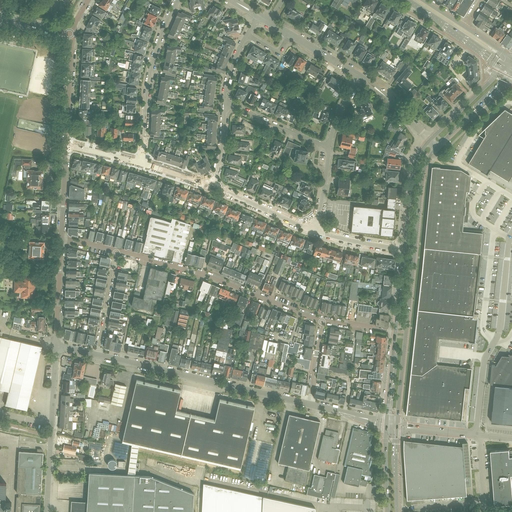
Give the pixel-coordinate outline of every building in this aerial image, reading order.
[(99,5),(107,10),(110,12),(112,8),(113,9),(118,12),(119,10),(117,9),(114,7),(103,0),(101,0),(101,2),(100,2),(99,3),(99,5)] [(195,0),(197,6),(201,5),(202,10),(205,9),(202,0),(195,0)] [(341,4),(343,0),(334,0),(331,6),(338,9),(341,4)] [(366,0),(363,6),(360,5),(358,9),(362,12),(364,9),(370,13),(377,1),(376,0),(366,0)] [(455,0),(449,0),(446,6),(450,8),(455,0)] [(455,0),(450,8),(455,11),(461,0),(455,0)] [(461,0),(455,11),(460,15),(463,17),(465,14),(473,0),(461,0)] [(490,0),(487,0),(486,3),(494,8),(496,6),(500,9),(502,7),(490,0)] [(149,6),(150,7),(151,8),(150,11),(158,15),(159,14),(160,13),(160,12),(161,9),(151,4),(149,3),(148,5),(147,5),(149,6)] [(374,13),(372,16),(372,18),(371,17),(364,28),(369,31),(371,28),(371,27),(375,20),(374,19),(376,16),(378,17),(377,18),(382,20),(383,17),(384,18),(386,13),(387,14),(388,13),(389,12),(389,11),(388,10),(389,9),(385,6),(385,5),(381,3),(375,13),(374,13)] [(485,4),(483,7),(496,16),(498,14),(493,11),(493,12),(492,11),(493,9),(485,4)] [(210,14),(213,16),(218,9),(214,6),(213,6),(212,9),(210,8),(205,16),(208,18),(210,14)] [(501,19),(496,16),(483,7),(481,11),(489,16),(490,14),(491,14),(490,15),(496,19),(495,21),(498,23),(501,19)] [(104,19),(107,13),(97,8),(96,10),(95,10),(94,13),(94,14),(104,19)] [(298,13),(296,11),(290,8),(286,15),(295,20),(297,16),(299,18),(301,15),(298,13)] [(213,16),(211,20),(214,22),(217,24),(222,15),(221,14),(222,12),(222,11),(218,9),(213,16)] [(388,18),(384,24),(387,26),(388,23),(394,26),(395,24),(397,25),(398,23),(399,22),(397,21),(398,20),(400,15),(399,15),(400,14),(398,13),(397,13),(394,11),(391,17),(390,16),(389,19),(388,18)] [(146,18),(155,22),(156,21),(157,19),(157,18),(156,18),(157,16),(147,12),(146,14),(148,15),(146,18)] [(178,13),(176,17),(185,21),(187,22),(189,19),(191,16),(181,12),(181,14),(179,12),(178,13)] [(480,12),(478,16),(494,27),(496,25),(487,19),(488,17),(480,12)] [(89,21),(97,26),(99,23),(102,25),(103,23),(101,21),(101,22),(100,21),(100,20),(92,16),(91,18),(90,19),(89,20),(89,21)] [(478,16),(475,20),(476,20),(483,25),(485,23),(489,26),(493,29),(494,27),(478,16)] [(176,17),(174,22),(192,30),(193,28),(183,24),(185,21),(176,17)] [(155,22),(146,18),(145,21),(143,20),(142,23),(140,22),(140,21),(137,20),(136,22),(140,24),(143,25),(143,23),(152,27),(153,25),(154,25),(155,25),(156,23),(155,22)] [(407,38),(410,40),(412,37),(412,36),(410,34),(410,33),(411,34),(413,32),(416,26),(415,26),(416,25),(415,25),(415,24),(415,23),(414,23),(414,22),(413,22),(412,22),(411,23),(408,21),(406,24),(405,23),(405,24),(402,22),(403,21),(401,20),(400,21),(399,22),(398,23),(400,24),(398,27),(400,28),(396,34),(401,36),(404,31),(406,32),(404,35),(408,37),(407,38)] [(476,20),(474,24),(481,29),(483,27),(490,32),(491,30),(483,25),(476,20)] [(97,26),(89,21),(89,22),(88,22),(87,23),(87,25),(86,27),(87,28),(84,32),(93,33),(94,31),(97,33),(97,32),(99,30),(96,29),(97,26)] [(182,27),(187,30),(191,32),(192,30),(174,22),(172,26),(181,30),(182,27)] [(327,27),(328,26),(321,22),(318,27),(312,24),(310,22),(309,23),(307,25),(308,26),(310,28),(309,29),(316,33),(316,32),(319,34),(318,34),(319,34),(321,29),(324,31),(327,27)] [(330,23),(328,26),(327,27),(331,29),(330,31),(329,30),(324,38),(327,40),(328,41),(329,42),(330,42),(336,34),(332,32),(334,29),(331,27),(332,25),(330,23)] [(494,38),(504,25),(501,23),(498,29),(495,27),(491,33),(490,35),(489,35),(490,35),(490,36),(492,38),(493,38),(494,38)] [(238,24),(229,26),(230,30),(226,31),(227,34),(237,31),(236,30),(239,29),(238,24)] [(139,31),(140,31),(150,35),(150,34),(151,34),(152,32),(151,31),(152,29),(141,25),(139,31)] [(382,28),(377,25),(369,37),(375,40),(382,28)] [(495,40),(498,42),(498,41),(499,42),(499,41),(502,38),(503,38),(505,35),(504,34),(505,33),(503,31),(506,27),(504,25),(494,38),(494,39),(494,38),(495,39),(495,40)] [(170,30),(170,31),(178,35),(184,37),(185,35),(179,32),(181,30),(172,26),(170,31),(170,30)] [(414,34),(412,36),(412,37),(410,40),(407,44),(414,49),(417,50),(419,47),(421,48),(422,45),(423,44),(425,40),(426,39),(426,38),(425,37),(426,36),(428,32),(427,32),(428,31),(423,28),(422,28),(421,28),(420,30),(421,30),(419,34),(418,33),(417,35),(414,34)] [(507,34),(503,39),(500,43),(500,42),(500,43),(503,46),(503,45),(504,46),(511,35),(511,30),(509,35),(507,34)] [(150,35),(140,31),(139,35),(136,34),(136,35),(134,34),(134,35),(132,34),(131,36),(138,38),(139,37),(148,40),(149,38),(150,38),(151,36),(150,35)] [(178,35),(170,31),(168,35),(168,36),(170,37),(170,38),(179,42),(180,40),(176,38),(178,35)] [(336,34),(330,42),(331,43),(332,44),(333,44),(337,46),(342,38),(341,37),(342,36),(345,38),(348,34),(347,34),(345,33),(344,35),(341,33),(339,36),(336,34)] [(426,42),(424,45),(424,46),(426,48),(427,47),(429,45),(431,46),(430,48),(433,51),(435,48),(436,48),(437,48),(438,46),(438,45),(437,45),(441,40),(440,39),(439,38),(438,38),(434,36),(433,36),(428,43),(426,42)] [(232,42),(233,40),(224,37),(223,39),(227,41),(225,44),(233,48),(235,43),(232,42)] [(355,44),(356,45),(358,41),(359,41),(360,38),(358,37),(354,43),(349,40),(348,41),(347,41),(346,42),(346,43),(343,49),(344,49),(344,50),(345,51),(347,51),(350,53),(355,44)] [(127,42),(129,43),(146,48),(146,45),(147,45),(148,43),(147,43),(147,42),(138,39),(137,43),(127,40),(127,42)] [(358,41),(356,45),(355,48),(357,49),(353,55),(356,57),(355,58),(359,60),(360,59),(361,59),(366,50),(362,48),(363,46),(362,46),(363,43),(359,41),(358,41)] [(145,50),(146,48),(129,43),(128,45),(136,47),(135,51),(144,53),(145,53),(146,51),(145,50)] [(450,52),(453,48),(452,47),(452,46),(451,45),(449,45),(445,43),(439,53),(437,52),(434,57),(437,59),(439,55),(446,59),(448,55),(449,55),(450,53),(450,52)] [(233,48),(225,44),(224,47),(218,45),(217,47),(231,53),(233,48)] [(254,61),(260,50),(256,47),(254,46),(253,46),(249,53),(246,57),(254,61)] [(231,53),(217,47),(217,49),(222,51),(221,54),(229,58),(231,53)] [(387,48),(385,51),(381,57),(384,59),(380,64),(378,67),(377,69),(380,71),(380,73),(381,73),(383,74),(389,66),(386,64),(389,59),(385,57),(388,53),(385,51),(387,48)] [(129,60),(142,63),(142,62),(143,62),(143,60),(143,59),(143,56),(134,54),(134,55),(131,54),(131,53),(132,51),(126,49),(125,52),(130,54),(130,55),(129,60)] [(367,52),(368,53),(363,61),(366,63),(366,64),(368,65),(369,64),(369,65),(372,60),(373,61),(374,59),(373,58),(375,55),(371,53),(370,54),(369,54),(371,50),(369,49),(367,52)] [(254,61),(252,64),(254,65),(258,59),(262,61),(266,53),(265,53),(265,52),(264,51),(263,52),(260,50),(254,61)] [(290,67),(296,56),(295,56),(295,55),(293,54),(292,54),(290,53),(283,64),(281,62),(278,67),(283,70),(285,66),(286,65),(290,67)] [(227,63),(229,58),(221,54),(220,57),(214,55),(214,57),(227,63)] [(263,71),(265,72),(273,58),(271,56),(270,55),(269,55),(268,55),(268,54),(263,62),(266,64),(264,68),(263,71)] [(468,65),(469,70),(476,70),(476,61),(468,56),(464,62),(468,65)] [(217,64),(225,68),(225,67),(227,63),(214,57),(213,59),(218,61),(217,64)] [(305,64),(304,64),(306,61),(303,59),(302,58),(301,57),(299,57),(293,67),(296,70),(299,72),(301,70),(305,64)] [(274,68),(278,62),(279,61),(278,61),(278,60),(276,59),(273,58),(265,72),(263,74),(267,76),(270,71),(269,71),(272,67),(274,68)] [(407,60),(404,64),(403,65),(401,69),(400,70),(403,72),(396,80),(399,83),(398,83),(407,91),(412,85),(405,79),(411,72),(409,70),(411,67),(409,65),(411,62),(407,60)] [(142,64),(129,61),(128,69),(140,72),(140,71),(141,71),(141,69),(141,68),(142,64)] [(223,73),(225,68),(217,64),(217,65),(216,68),(212,66),(211,69),(220,73),(220,72),(223,73)] [(319,69),(310,64),(306,71),(315,77),(315,76),(320,79),(323,73),(321,71),(321,70),(319,69)] [(177,68),(173,68),(164,66),(163,71),(166,72),(165,73),(175,75),(176,72),(177,68)] [(394,69),(389,66),(383,74),(384,74),(384,75),(385,76),(386,76),(390,78),(391,76),(391,77),(394,73),(397,68),(395,66),(394,69)] [(477,79),(476,70),(469,70),(469,75),(466,79),(469,83),(470,83),(471,85),(477,79)] [(126,77),(130,77),(139,79),(139,78),(140,76),(139,76),(140,73),(127,71),(126,77)] [(202,81),(216,83),(217,78),(216,77),(214,77),(214,76),(203,74),(203,72),(193,71),(192,75),(202,76),(202,81)] [(240,77),(252,80),(252,78),(249,77),(250,74),(242,72),(240,74),(241,74),(240,77)] [(298,80),(297,80),(294,85),(297,87),(304,77),(301,75),(298,80)] [(169,83),(170,80),(174,80),(175,78),(165,76),(165,77),(162,76),(161,77),(160,82),(170,84),(169,83)] [(331,76),(327,84),(332,87),(331,88),(340,93),(344,86),(340,84),(341,82),(331,76)] [(459,95),(459,94),(459,93),(462,91),(456,85),(458,83),(458,82),(453,77),(449,81),(453,84),(448,88),(456,96),(457,96),(458,96),(458,95),(459,95)] [(81,87),(90,88),(94,88),(95,83),(96,83),(96,81),(91,80),(81,80),(81,87)] [(125,94),(136,95),(137,94),(137,92),(137,91),(137,88),(126,87),(127,84),(119,83),(119,87),(122,87),(122,88),(125,89),(125,90),(126,90),(125,94)] [(248,95),(249,93),(252,87),(248,86),(246,89),(245,92),(239,89),(236,94),(235,95),(236,96),(237,97),(243,100),(246,94),(248,95)] [(256,88),(252,87),(249,93),(250,93),(247,101),(249,102),(249,103),(252,104),(253,104),(257,96),(253,94),(256,88)] [(453,99),(454,99),(455,98),(456,98),(456,97),(456,96),(448,88),(445,90),(444,89),(443,90),(442,89),(438,93),(439,94),(438,94),(439,95),(442,98),(443,97),(445,95),(451,101),(453,99)] [(267,96),(265,95),(267,90),(264,89),(263,92),(260,98),(262,99),(261,103),(259,103),(259,104),(260,105),(259,107),(262,108),(262,109),(265,110),(266,110),(270,101),(266,99),(267,96)] [(443,99),(442,98),(439,95),(436,97),(434,98),(432,99),(429,96),(426,98),(430,102),(429,102),(432,105),(434,104),(440,110),(441,109),(442,109),(443,108),(444,108),(445,108),(446,107),(446,106),(447,106),(447,105),(445,103),(446,103),(444,101),(443,101),(442,100),(443,99)] [(167,99),(157,97),(156,102),(157,102),(160,103),(159,104),(169,106),(170,103),(165,102),(166,99),(167,99)] [(271,98),(270,101),(266,110),(266,111),(268,112),(269,112),(272,113),(278,101),(271,98)] [(289,110),(285,108),(281,117),(281,118),(284,119),(284,118),(287,120),(288,118),(289,119),(290,117),(289,116),(293,108),(297,110),(301,101),(295,98),(291,107),(290,106),(289,110)] [(89,105),(89,101),(80,100),(80,107),(97,108),(97,104),(93,103),(93,105),(89,105)] [(366,115),(367,115),(368,117),(372,115),(371,113),(372,112),(369,107),(371,106),(371,105),(370,103),(369,103),(367,100),(360,104),(362,107),(357,110),(361,117),(366,115)] [(212,109),(213,104),(204,103),(202,102),(202,106),(199,106),(199,109),(200,109),(199,112),(204,112),(204,109),(209,110),(209,109),(212,109)] [(280,117),(281,117),(285,108),(287,105),(280,102),(274,114),(278,116),(277,116),(280,117)] [(432,106),(432,105),(429,102),(428,104),(428,105),(424,109),(426,111),(426,112),(426,113),(426,114),(427,115),(429,116),(429,115),(431,117),(431,118),(432,118),(433,119),(433,118),(434,118),(436,117),(436,116),(438,113),(435,110),(432,106)] [(320,104),(318,109),(317,113),(318,113),(316,119),(321,120),(320,121),(321,122),(321,123),(322,123),(323,123),(324,123),(324,122),(325,122),(328,112),(326,111),(328,105),(320,103),(320,104)] [(131,105),(131,104),(122,104),(122,106),(124,106),(124,111),(135,112),(135,111),(136,110),(136,108),(135,108),(135,105),(131,105)] [(483,129),(484,129),(484,130),(485,131),(484,133),(485,134),(485,135),(468,164),(487,175),(489,170),(511,132),(511,113),(504,109),(483,129)] [(135,120),(135,116),(126,115),(125,117),(125,119),(125,126),(134,126),(135,120)] [(92,130),(92,126),(92,122),(89,121),(89,120),(87,120),(87,116),(79,116),(79,122),(83,122),(85,122),(86,122),(86,126),(85,126),(85,130),(84,135),(91,135),(92,130)] [(101,118),(101,123),(104,123),(104,125),(98,125),(98,134),(99,135),(103,136),(104,134),(104,133),(106,133),(107,128),(108,119),(101,118)] [(253,130),(255,126),(244,121),(242,126),(233,125),(232,133),(236,133),(236,136),(235,136),(245,137),(245,136),(244,136),(244,131),(246,127),(253,130)] [(397,124),(396,125),(393,128),(396,130),(396,129),(400,133),(403,130),(397,124)] [(135,134),(124,134),(124,132),(126,132),(126,130),(124,130),(121,130),(120,133),(120,140),(135,141),(135,134)] [(511,132),(489,170),(508,182),(511,177),(511,174),(511,132)] [(400,133),(396,142),(403,145),(404,143),(403,142),(405,140),(407,137),(400,133)] [(343,134),(340,147),(350,149),(352,138),(354,139),(355,135),(349,134),(349,135),(343,134)] [(237,149),(248,151),(249,146),(252,146),(253,140),(241,139),(241,142),(238,142),(237,149)] [(403,145),(396,142),(393,140),(390,146),(388,144),(385,149),(385,150),(394,153),(396,151),(396,150),(400,152),(402,149),(403,150),(405,147),(403,145)] [(282,144),(275,141),(270,151),(274,153),(272,158),(278,161),(284,148),(283,148),(283,150),(280,148),(282,144)] [(306,163),(308,152),(299,150),(299,149),(300,149),(300,146),(294,143),(292,148),(297,149),(297,150),(296,149),(294,161),(306,163)] [(156,145),(153,155),(155,155),(154,158),(159,160),(162,151),(161,151),(158,150),(159,146),(156,145)] [(165,152),(162,151),(159,160),(164,161),(168,147),(166,147),(165,152)] [(175,164),(179,151),(177,150),(175,155),(172,154),(170,163),(175,164)] [(392,168),(399,168),(399,167),(400,165),(399,164),(400,160),(396,159),(391,158),(391,157),(390,157),(389,157),(389,155),(390,155),(395,157),(396,154),(394,153),(385,150),(384,153),(382,159),(386,161),(386,163),(387,163),(387,168),(392,168)] [(235,156),(230,155),(228,162),(240,165),(241,160),(244,161),(246,161),(248,155),(245,155),(234,152),(234,153),(235,153),(235,156)] [(186,165),(187,165),(190,156),(187,155),(186,159),(182,158),(179,166),(184,168),(185,168),(186,165)] [(205,162),(202,164),(206,171),(211,169),(209,166),(210,165),(206,157),(203,158),(205,162)] [(76,170),(77,171),(76,175),(79,175),(81,166),(80,166),(81,161),(78,160),(79,160),(78,160),(77,159),(76,158),(75,159),(74,159),(72,168),(76,169),(76,170)] [(27,171),(27,178),(27,179),(26,188),(42,189),(43,182),(42,182),(42,180),(42,178),(43,178),(43,171),(29,170),(30,166),(31,166),(31,159),(22,159),(21,166),(24,166),(24,170),(27,171)] [(343,167),(343,169),(355,170),(356,161),(350,161),(348,160),(344,159),(344,160),(339,159),(339,161),(338,161),(337,165),(338,165),(338,167),(343,167)] [(86,174),(87,171),(89,162),(88,161),(87,161),(86,162),(85,161),(85,162),(83,161),(81,173),(86,174)] [(201,174),(206,171),(202,164),(199,166),(196,162),(194,163),(199,172),(200,171),(201,174)] [(95,175),(96,176),(97,173),(100,174),(102,165),(101,165),(101,164),(99,164),(98,164),(96,164),(94,173),(93,173),(92,179),(94,179),(95,175)] [(107,177),(106,180),(109,180),(110,174),(109,174),(111,167),(107,166),(104,165),(104,166),(103,166),(101,173),(106,174),(105,177),(107,177)] [(229,170),(226,169),(224,176),(229,177),(231,178),(230,182),(241,186),(243,182),(236,179),(239,169),(230,166),(230,167),(229,170)] [(116,184),(117,181),(119,176),(118,175),(119,169),(117,169),(116,168),(114,167),(113,168),(110,179),(114,180),(113,183),(116,184)] [(471,176),(462,171),(460,170),(432,167),(426,228),(462,231),(465,201),(466,191),(469,192),(471,176)] [(393,185),(396,185),(397,185),(397,180),(398,180),(398,178),(398,177),(398,175),(398,173),(398,172),(399,168),(392,168),(392,170),(387,170),(388,169),(387,169),(383,168),(382,175),(387,175),(386,180),(394,181),(393,185)] [(120,170),(119,176),(117,181),(121,182),(122,180),(125,181),(128,172),(124,171),(124,170),(122,169),(121,170),(120,170)] [(130,188),(132,189),(133,185),(134,183),(137,174),(133,173),(132,172),(131,173),(130,172),(127,181),(126,187),(130,188)] [(141,185),(143,176),(142,176),(140,175),(137,174),(134,183),(136,183),(141,185)] [(258,181),(254,179),(255,176),(250,174),(245,184),(246,183),(249,184),(247,189),(253,192),(258,181)] [(140,197),(144,198),(150,178),(147,177),(146,177),(145,176),(144,177),(143,176),(141,185),(144,186),(143,188),(144,189),(143,193),(141,193),(140,197)] [(147,200),(150,188),(154,189),(157,180),(156,180),(155,179),(154,179),(153,179),(150,178),(144,198),(143,199),(146,199),(147,200)] [(301,183),(302,180),(297,178),(295,181),(298,182),(297,184),(299,184),(296,190),(307,194),(309,195),(310,195),(311,195),(313,194),(312,191),(313,189),(313,188),(301,183)] [(350,180),(339,178),(337,194),(348,196),(350,180)] [(174,197),(172,196),(172,195),(171,195),(172,192),(173,188),(174,186),(170,184),(170,183),(168,182),(167,183),(158,180),(156,187),(154,194),(156,194),(157,191),(158,192),(159,188),(163,189),(162,191),(163,191),(162,195),(171,198),(169,202),(172,203),(174,197)] [(278,188),(281,189),(283,186),(275,183),(273,188),(264,184),(259,194),(270,199),(271,196),(274,198),(273,198),(274,198),(276,193),(278,188)] [(72,185),(70,186),(70,196),(70,199),(84,199),(84,189),(72,185)] [(293,201),(284,196),(284,194),(286,188),(283,186),(281,189),(279,194),(278,196),(280,197),(280,198),(282,199),(280,203),(283,205),(282,206),(288,208),(290,204),(291,204),(292,204),(293,204),(294,202),(293,201)] [(174,197),(180,199),(183,189),(178,187),(174,197)] [(189,191),(183,189),(180,199),(185,201),(189,191)] [(189,202),(193,204),(196,194),(190,191),(186,203),(188,204),(189,202)] [(307,203),(309,197),(299,192),(297,197),(301,199),(299,204),(298,207),(300,208),(300,209),(303,211),(303,210),(304,210),(305,207),(307,208),(308,207),(310,207),(309,204),(307,203)] [(196,194),(193,204),(198,206),(202,196),(196,194)] [(209,198),(203,196),(200,206),(206,209),(209,198)] [(394,207),(395,207),(395,202),(395,199),(396,198),(395,198),(384,197),(384,200),(387,200),(387,206),(387,209),(394,210),(394,207)] [(210,214),(215,201),(209,198),(206,209),(205,210),(208,211),(207,213),(210,214)] [(213,212),(218,214),(222,204),(216,202),(213,212)] [(50,211),(50,206),(33,205),(32,204),(31,204),(31,207),(33,207),(36,207),(41,208),(41,210),(36,210),(33,210),(33,212),(42,213),(42,211),(50,211)] [(228,206),(222,204),(218,214),(224,216),(228,206)] [(394,210),(387,209),(353,206),(351,232),(376,234),(392,236),(393,228),(394,228),(394,226),(394,225),(394,221),(394,220),(395,218),(394,218),(394,210)] [(228,219),(231,220),(235,210),(229,208),(225,220),(227,220),(228,219)] [(240,212),(235,210),(231,220),(234,221),(234,222),(236,223),(240,212)] [(241,234),(242,231),(247,216),(242,214),(241,214),(239,222),(242,223),(240,226),(241,227),(239,233),(241,234)] [(37,223),(38,223),(38,221),(41,221),(41,223),(49,224),(49,215),(42,215),(41,218),(37,217),(37,219),(35,219),(30,219),(30,223),(32,223),(35,223),(37,223)] [(78,221),(79,221),(79,219),(86,219),(86,221),(85,221),(85,227),(90,227),(90,217),(89,217),(87,217),(83,217),(69,216),(69,221),(69,225),(78,226),(78,221)] [(142,253),(181,263),(190,225),(188,224),(173,218),(171,223),(163,220),(150,216),(147,234),(142,253)] [(249,229),(250,226),(253,218),(247,216),(242,231),(244,232),(246,228),(249,229)] [(251,229),(257,231),(260,221),(254,219),(251,229)] [(260,221),(257,231),(263,233),(266,223),(260,221)] [(49,224),(41,223),(41,226),(38,226),(38,223),(37,223),(36,227),(36,230),(36,232),(41,233),(49,233),(49,224)] [(264,235),(270,237),(273,227),(267,225),(264,235)] [(90,230),(88,240),(89,240),(92,241),(93,241),(96,227),(94,227),(93,231),(90,230)] [(275,241),(276,239),(279,229),(273,227),(270,237),(273,238),(272,240),(275,241)] [(424,246),(424,249),(480,254),(482,234),(481,233),(462,231),(426,228),(424,244),(424,245),(424,246)] [(117,247),(121,234),(122,230),(119,229),(117,237),(115,237),(113,246),(117,247)] [(282,242),(286,232),(280,230),(277,241),(279,242),(279,241),(282,242)] [(286,232),(282,242),(288,244),(292,234),(286,232)] [(290,246),(295,248),(299,238),(293,236),(290,246)] [(305,240),(299,238),(295,248),(301,250),(305,240)] [(216,247),(219,249),(221,243),(218,242),(214,240),(213,241),(211,246),(216,247)] [(309,252),(308,256),(307,259),(310,260),(313,250),(312,249),(314,243),(310,242),(310,241),(309,240),(307,241),(306,241),(304,248),(303,250),(307,252),(309,252)] [(184,263),(189,265),(191,254),(194,242),(190,241),(187,253),(184,263)] [(29,242),(29,250),(44,251),(44,243),(29,242)] [(235,252),(236,249),(238,244),(233,243),(231,247),(230,250),(229,253),(233,255),(234,252),(235,252)] [(321,255),(323,247),(316,245),(313,255),(316,255),(316,254),(321,255)] [(242,246),(240,251),(239,255),(243,257),(247,249),(247,248),(242,246)] [(323,247),(321,255),(320,258),(324,259),(324,261),(326,261),(326,259),(329,249),(326,248),(326,247),(324,247),(323,247)] [(333,259),(336,251),(335,251),(335,250),(333,249),(332,250),(329,249),(326,259),(332,261),(333,259)] [(477,273),(480,254),(424,249),(423,258),(423,259),(423,260),(422,267),(477,273)] [(43,259),(44,251),(29,250),(28,258),(43,259)] [(198,267),(202,268),(207,251),(202,250),(200,257),(198,267)] [(339,264),(340,262),(342,253),(336,251),(333,259),(337,260),(336,263),(336,264),(335,269),(339,270),(341,265),(339,264)] [(208,258),(210,259),(208,265),(212,267),(216,256),(210,253),(208,258)] [(350,264),(352,255),(350,255),(349,253),(347,253),(346,254),(345,259),(344,258),(343,261),(344,261),(343,265),(343,267),(346,268),(345,273),(348,274),(349,270),(350,268),(350,264)] [(97,254),(97,256),(101,257),(101,261),(110,263),(111,259),(110,257),(97,254)] [(189,265),(198,267),(200,257),(191,254),(189,265)] [(351,271),(352,268),(353,264),(356,265),(355,267),(355,266),(354,268),(355,268),(354,274),(358,275),(358,271),(359,267),(360,264),(357,264),(358,257),(359,256),(358,256),(358,255),(356,255),(355,256),(352,255),(350,264),(350,268),(349,270),(351,271)] [(212,267),(216,269),(220,260),(219,260),(220,257),(216,256),(212,267)] [(280,258),(277,265),(274,272),(281,275),(286,262),(287,260),(284,259),(280,258)] [(383,267),(387,268),(389,259),(388,259),(388,258),(386,258),(385,258),(383,258),(380,273),(382,273),(383,267)] [(225,277),(231,262),(228,260),(226,267),(224,266),(221,275),(225,277)] [(225,277),(230,278),(233,270),(231,269),(234,263),(231,262),(225,277)] [(151,267),(150,272),(143,298),(134,296),(132,303),(132,306),(153,310),(155,303),(156,303),(157,298),(161,300),(168,272),(151,267)] [(475,292),(477,273),(422,267),(422,269),(420,286),(475,292)] [(234,280),(238,269),(236,268),(235,271),(233,270),(230,278),(234,280)] [(238,282),(241,283),(243,284),(246,275),(247,272),(248,270),(245,268),(243,274),(242,273),(238,282)] [(176,274),(176,273),(174,273),(174,274),(171,273),(169,281),(166,293),(170,294),(171,288),(171,287),(173,288),(174,282),(178,283),(179,277),(176,276),(176,274)] [(259,273),(258,275),(255,284),(259,286),(263,277),(263,278),(265,275),(259,273)] [(261,291),(266,293),(269,284),(268,283),(271,276),(268,274),(261,291)] [(33,277),(23,276),(23,282),(15,281),(15,292),(23,292),(22,297),(32,297),(33,277)] [(286,283),(287,280),(282,278),(279,286),(278,289),(281,291),(282,291),(286,283)] [(197,300),(200,301),(207,282),(202,280),(200,286),(201,286),(200,290),(201,291),(197,300)] [(269,284),(266,293),(270,295),(276,281),(274,280),(272,285),(269,284)] [(291,282),(287,280),(286,283),(282,291),(284,292),(287,293),(290,284),(291,282)] [(202,302),(203,297),(205,292),(207,293),(211,284),(207,282),(200,301),(202,302)] [(287,293),(291,295),(296,283),(291,282),(290,284),(287,293)] [(297,282),(296,283),(291,295),(292,295),(296,296),(299,288),(301,284),(301,283),(297,282)] [(356,295),(357,287),(358,282),(356,282),(351,282),(351,284),(351,287),(349,300),(356,301),(360,301),(360,296),(356,295)] [(206,304),(208,305),(209,303),(210,301),(210,300),(216,286),(214,285),(212,284),(210,288),(208,294),(210,294),(208,299),(206,304)] [(307,287),(301,284),(299,288),(296,296),(297,297),(300,298),(303,292),(304,290),(305,290),(307,287)] [(391,292),(391,290),(391,289),(391,288),(391,287),(391,286),(383,286),(381,285),(379,284),(375,284),(374,286),(374,287),(378,288),(378,291),(391,292)] [(212,301),(212,300),(214,296),(216,297),(217,293),(220,287),(216,286),(210,300),(212,301)] [(475,292),(420,286),(419,297),(418,305),(473,312),(475,292)] [(223,308),(223,307),(224,305),(229,291),(221,288),(217,296),(223,299),(220,307),(223,308)] [(229,301),(230,302),(234,293),(229,291),(224,305),(227,306),(229,301)] [(234,316),(237,317),(244,297),(241,296),(240,296),(235,308),(237,308),(234,316)] [(244,297),(237,317),(233,325),(239,327),(242,320),(241,320),(244,314),(241,313),(242,308),(244,309),(248,301),(248,299),(244,297)] [(125,307),(127,307),(131,308),(132,306),(132,303),(128,302),(128,305),(122,304),(123,301),(113,300),(112,304),(125,307)] [(252,300),(248,310),(245,319),(249,321),(252,312),(256,302),(252,300)] [(155,313),(162,315),(165,306),(158,304),(155,313)] [(366,312),(369,312),(371,313),(372,308),(372,306),(359,304),(359,305),(357,312),(360,312),(363,312),(366,312)] [(473,312),(418,305),(417,310),(415,328),(415,330),(415,331),(414,337),(412,362),(436,365),(436,363),(437,358),(438,345),(439,339),(470,342),(470,343),(474,343),(478,312),(473,312)] [(259,321),(260,321),(266,308),(261,306),(257,316),(260,317),(259,321)] [(266,308),(260,321),(262,322),(264,318),(267,319),(270,309),(266,308)] [(172,315),(171,315),(168,326),(175,327),(179,310),(173,309),(172,315)] [(188,318),(190,311),(181,309),(176,329),(184,331),(187,318),(188,318)] [(276,310),(273,309),(269,317),(265,329),(263,329),(262,333),(263,333),(265,334),(267,335),(270,327),(271,328),(277,310),(276,310)] [(277,310),(271,328),(272,328),(273,325),(276,320),(278,321),(281,312),(278,311),(277,310)] [(286,314),(282,312),(281,312),(278,321),(277,323),(282,324),(283,322),(286,314)] [(382,326),(383,326),(384,327),(387,327),(389,314),(388,314),(379,313),(376,313),(375,322),(373,322),(373,324),(379,326),(380,326),(382,326)] [(28,320),(28,323),(45,324),(45,317),(37,316),(37,322),(35,322),(35,321),(31,321),(31,320),(28,320)] [(295,318),(294,317),(293,317),(290,316),(285,329),(285,331),(283,335),(282,337),(285,339),(288,332),(289,329),(291,330),(293,326),(295,318)] [(22,318),(18,318),(15,317),(14,317),(13,322),(12,328),(19,330),(19,326),(21,325),(21,324),(25,324),(25,320),(25,319),(22,318)] [(70,325),(64,324),(64,337),(65,339),(69,340),(71,330),(72,326),(74,319),(71,319),(70,325)] [(45,324),(28,323),(27,323),(28,320),(25,320),(25,324),(26,324),(26,328),(30,328),(31,327),(34,327),(35,328),(37,328),(37,331),(44,332),(45,324)] [(242,328),(241,329),(239,339),(247,341),(247,342),(248,342),(251,331),(245,330),(248,322),(244,320),(242,328)] [(223,328),(223,327),(224,323),(218,321),(216,321),(215,327),(222,329),(223,328)] [(304,325),(305,325),(305,329),(313,330),(314,325),(309,324),(309,323),(305,321),(304,325)] [(92,331),(92,330),(93,327),(90,326),(89,334),(86,334),(84,343),(89,344),(92,331)] [(214,362),(212,370),(211,373),(221,375),(223,364),(224,365),(228,348),(232,330),(223,328),(222,329),(221,336),(220,336),(218,344),(217,349),(213,362),(214,362)] [(110,349),(114,350),(117,337),(118,331),(114,330),(113,333),(109,332),(108,336),(106,336),(103,346),(105,348),(110,349)] [(42,346),(0,337),(1,332),(0,331),(0,389),(9,391),(9,392),(6,405),(27,410),(42,346)] [(257,348),(260,335),(260,334),(251,332),(248,348),(247,351),(251,352),(252,349),(257,350),(257,348)] [(376,335),(372,335),(370,334),(370,337),(376,338),(376,341),(385,343),(386,337),(376,335)] [(118,341),(119,338),(117,337),(114,350),(120,352),(122,343),(120,343),(120,342),(118,341)] [(144,357),(148,358),(156,360),(158,350),(160,339),(155,338),(153,337),(150,348),(148,348),(146,348),(144,357)] [(222,375),(230,377),(239,340),(235,340),(233,349),(228,348),(224,365),(225,365),(222,375)] [(276,342),(273,342),(271,341),(269,341),(265,340),(264,340),(262,349),(261,351),(263,351),(266,352),(270,353),(275,354),(277,345),(277,344),(277,343),(276,342)] [(289,344),(285,343),(283,351),(282,356),(280,364),(284,365),(286,357),(287,352),(289,346),(289,344)] [(168,363),(174,364),(178,347),(179,347),(179,345),(173,344),(168,363)] [(278,350),(279,344),(277,344),(277,345),(275,354),(270,353),(269,359),(268,366),(274,368),(278,350)] [(312,348),(305,347),(305,350),(301,349),(300,349),(301,346),(303,346),(303,345),(299,344),(298,348),(297,351),(306,353),(311,354),(312,348)] [(187,352),(184,367),(188,368),(189,365),(191,358),(189,358),(190,353),(192,354),(192,351),(193,347),(189,346),(189,347),(188,350),(187,352)] [(297,354),(297,351),(298,348),(293,347),(289,346),(287,352),(297,355),(297,354)] [(182,356),(180,362),(179,365),(184,367),(187,352),(186,351),(184,357),(182,356)] [(330,358),(327,358),(327,355),(321,353),(320,357),(319,364),(319,366),(329,368),(329,366),(330,358)] [(344,353),(343,362),(343,363),(342,368),(344,369),(346,369),(351,370),(351,369),(352,360),(351,360),(352,354),(344,353)] [(511,354),(511,355),(509,354),(508,356),(502,356),(498,362),(496,365),(492,364),(490,383),(490,385),(495,385),(511,386),(511,354)] [(80,361),(79,365),(75,364),(74,369),(68,368),(67,374),(64,373),(62,378),(72,381),(75,381),(81,383),(82,378),(86,362),(80,361)] [(436,365),(412,362),(409,383),(409,388),(423,389),(434,391),(451,393),(468,394),(471,371),(469,368),(438,365),(436,365),(437,364),(436,365)] [(250,382),(255,383),(258,367),(259,364),(254,363),(252,373),(250,382)] [(374,371),(382,372),(383,366),(369,364),(362,364),(361,367),(368,368),(368,367),(373,367),(374,369),(374,371)] [(327,380),(328,372),(329,368),(319,366),(318,369),(317,379),(327,380)] [(245,371),(243,371),(242,371),(241,380),(246,381),(248,372),(249,368),(246,367),(245,371)] [(267,369),(258,367),(255,383),(263,385),(265,376),(267,369)] [(371,378),(374,378),(375,378),(381,378),(382,372),(374,371),(365,370),(359,369),(358,378),(364,378),(371,379),(371,378)] [(114,388),(115,384),(113,384),(114,381),(113,380),(109,379),(111,373),(110,373),(110,372),(105,371),(105,372),(104,372),(102,381),(107,383),(106,386),(114,388)] [(272,371),(271,378),(269,387),(270,387),(275,388),(278,375),(276,375),(276,372),(272,371)] [(294,393),(299,394),(301,384),(300,384),(302,378),(303,378),(303,375),(300,374),(298,383),(297,383),(294,393)] [(271,378),(265,376),(263,385),(269,387),(271,378)] [(285,377),(282,376),(279,389),(288,391),(291,378),(288,377),(287,382),(284,381),(285,377)] [(337,379),(328,377),(327,380),(332,381),(331,386),(333,387),(332,390),(331,390),(330,393),(327,393),(326,396),(326,400),(332,401),(333,394),(337,379)] [(305,379),(303,378),(302,378),(300,384),(301,384),(299,394),(305,395),(307,385),(304,384),(305,379)] [(132,444),(129,460),(136,461),(137,458),(139,446),(240,470),(254,407),(220,399),(215,419),(176,410),(181,389),(137,379),(122,442),(132,444)] [(62,391),(69,391),(70,389),(75,389),(75,381),(72,381),(72,384),(70,384),(70,381),(62,381),(62,391)] [(115,384),(114,388),(111,403),(122,406),(126,386),(115,384)] [(381,386),(380,386),(371,385),(363,384),(363,388),(373,390),(372,392),(379,393),(380,393),(381,386)] [(511,387),(495,386),(493,410),(492,422),(499,423),(511,424),(511,387)] [(332,401),(338,402),(340,392),(341,388),(339,387),(338,391),(337,391),(336,395),(333,394),(332,401)] [(420,416),(423,389),(409,388),(407,402),(406,409),(406,415),(406,414),(420,416)] [(313,397),(324,399),(325,392),(321,391),(319,390),(315,389),(313,397)] [(340,392),(338,402),(344,404),(346,397),(347,390),(345,389),(344,393),(340,392)] [(420,416),(431,417),(434,391),(423,389),(420,416)] [(365,390),(364,392),(362,401),(362,404),(361,408),(371,410),(376,411),(378,410),(379,404),(379,402),(380,396),(378,396),(371,394),(369,394),(370,391),(365,390)] [(431,417),(448,419),(451,393),(434,391),(431,417)] [(466,421),(468,394),(451,393),(448,419),(461,420),(461,421),(466,421)] [(284,480),(306,485),(308,472),(316,437),(320,421),(289,414),(285,430),(278,462),(288,465),(284,480)] [(366,487),(368,480),(360,479),(361,474),(370,476),(371,468),(369,468),(371,460),(367,460),(367,458),(369,457),(371,450),(369,450),(371,444),(369,444),(372,434),(367,433),(367,431),(354,428),(349,449),(348,449),(347,454),(348,454),(345,465),(348,466),(344,483),(358,486),(359,485),(366,487)] [(335,449),(339,433),(326,430),(325,435),(323,435),(318,459),(332,462),(336,463),(340,450),(335,449)] [(407,500),(466,496),(465,486),(470,486),(467,443),(462,443),(462,446),(405,441),(404,441),(404,440),(403,440),(403,445),(403,450),(404,466),(407,500)] [(75,454),(75,452),(76,452),(77,448),(76,447),(77,446),(79,446),(81,446),(82,446),(83,445),(83,444),(82,444),(82,443),(80,443),(80,442),(73,441),(72,444),(73,445),(72,447),(64,445),(63,449),(63,452),(75,454)] [(17,464),(18,464),(16,493),(18,493),(17,495),(16,495),(15,511),(39,511),(43,452),(43,451),(43,450),(42,450),(42,449),(41,449),(37,449),(38,449),(38,452),(19,451),(18,461),(17,462),(17,464)] [(511,456),(510,456),(509,449),(491,451),(495,505),(511,503),(511,488),(511,475),(511,474),(511,456)] [(136,461),(129,460),(127,475),(89,473),(87,511),(192,511),(193,494),(149,476),(134,475),(136,461)] [(327,499),(328,500),(331,485),(333,480),(334,480),(336,474),(327,472),(326,477),(320,476),(314,475),(311,488),(308,487),(306,494),(327,499)] [(334,480),(330,497),(334,498),(340,474),(336,474),(334,480)] [(4,511),(5,509),(11,510),(11,503),(5,502),(6,483),(0,483),(0,511),(4,511)] [(314,511),(315,508),(263,496),(203,483),(203,484),(204,484),(203,488),(201,511),(314,511)]
